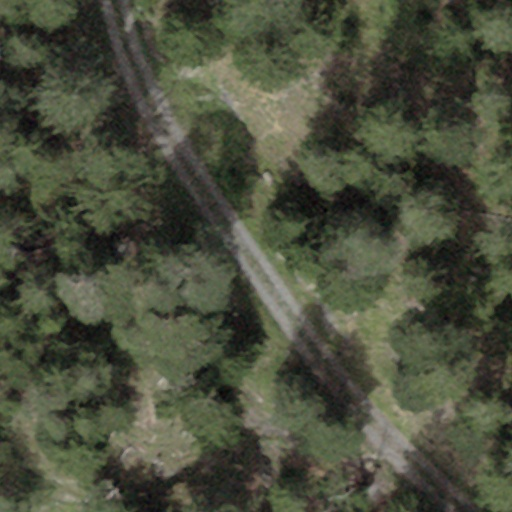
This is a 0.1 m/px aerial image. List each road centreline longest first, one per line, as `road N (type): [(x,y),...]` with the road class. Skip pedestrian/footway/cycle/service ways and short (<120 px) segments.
road 1 (track): [(486,511),(347,383),(131,76),(121,0)]
road 2 (primary): [(511,370),(397,0)]
